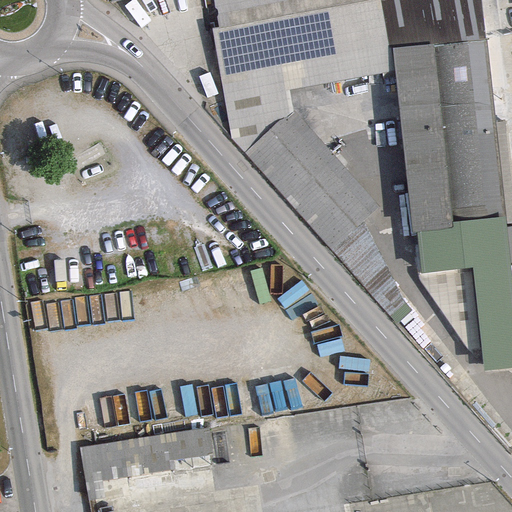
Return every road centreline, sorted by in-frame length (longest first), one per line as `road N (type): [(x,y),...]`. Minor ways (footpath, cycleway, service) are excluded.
road 1 (tertiary): [(511,478),(165,89),(104,41),(58,25)]
road 2 (tertiary): [(0,299),(34,511)]
